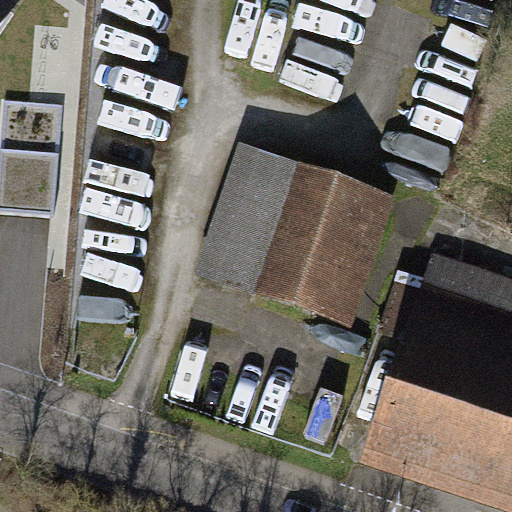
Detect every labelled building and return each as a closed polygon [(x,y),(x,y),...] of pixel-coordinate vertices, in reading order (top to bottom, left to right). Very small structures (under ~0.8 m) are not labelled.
[(0,0),(0,27),(18,1),(17,0),(0,0)] [(59,107),(4,102),(0,156),(0,208),(54,213),(59,107)] [(393,192),(240,144),(202,267),(354,314),(393,192)] [(511,279),(430,253),(420,282),(511,312),(511,279)] [(511,511),(511,312),(420,282),(358,465),(500,511),(511,511)]
